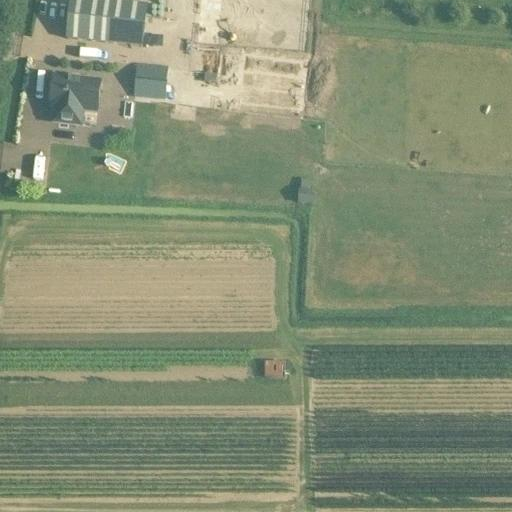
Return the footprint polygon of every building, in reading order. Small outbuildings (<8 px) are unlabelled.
[(144,4),(106,0),(66,0),(63,39),(141,47),(144,4)] [(236,55),(235,79),(254,80),(255,56),(236,55)] [(137,67),(134,98),(165,101),(168,70),(137,67)] [(81,111),(96,112),(99,80),(51,76),(48,107),(52,108),(51,123),(79,126),(81,111)] [(309,190),(310,181),(300,181),(300,191),(299,191),(298,205),(315,205),(315,192),(309,191),(309,190)] [(269,361),(269,377),(286,377),(287,362),(269,361)]
